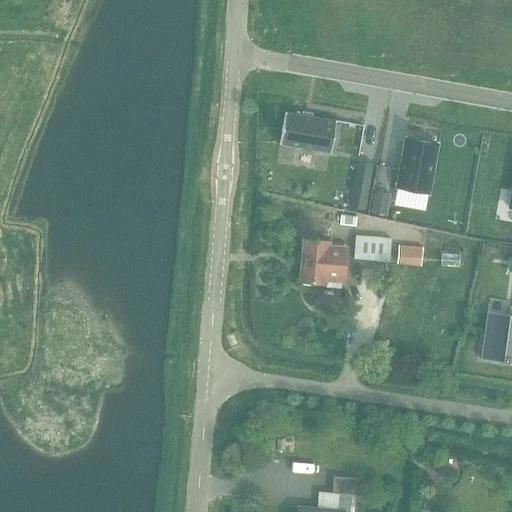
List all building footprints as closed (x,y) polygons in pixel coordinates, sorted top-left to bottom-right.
[(292,0),(290,11),(295,12),(292,23),(296,23),(296,27),(323,31),(323,28),(336,31),(341,0),(292,0)] [(419,5),(411,44),(441,50),(446,23),(444,22),(447,10),(419,5)] [(511,22),(490,18),(483,57),(511,62),(511,22)] [(0,88),(0,217),(17,218),(17,188),(47,187),(51,90),(0,88)] [(284,112),(279,144),(330,152),(335,121),(284,112)] [(405,138),(396,187),(428,193),(436,144),(405,138)] [(357,159),(348,206),(364,210),(372,163),(357,159)] [(353,258),(388,261),(390,239),(354,236),(353,258)] [(325,280),(343,282),(346,248),(328,246),(328,242),(303,240),(299,281),(325,283),(325,280)] [(396,262),(420,264),(422,246),(398,244),(396,262)] [(486,311),(482,343),(493,345),(491,360),(511,362),(511,306),(509,306),(508,314),(486,311)] [(348,511),(350,493),(355,494),(357,478),(334,476),(332,492),(339,492),(337,511),(297,508),(296,511),(348,511)]
